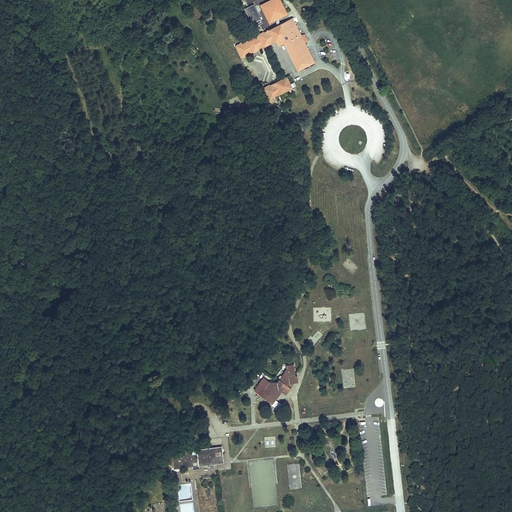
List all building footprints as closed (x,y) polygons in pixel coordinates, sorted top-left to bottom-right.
[(265,6),(266,5),(266,4),(267,3),(268,2),(269,1),(270,1),(272,0),(271,0),(270,0),(261,5),(270,22),(276,18),(279,17),(281,16),(281,15),(280,16),(279,16),(278,17),(276,17),(275,18),(274,18),(272,18),(271,17),(270,17),(269,17),(269,16),(268,15),(267,15),(267,14),(266,13),(265,11),(265,10),(265,9),(265,7),(265,6)] [(287,13),(284,7),(283,8),(283,7),(283,6),(282,5),(281,4),(281,3),(280,3),(280,2),(281,2),(279,0),(271,0),(272,0),(270,1),(269,1),(268,2),(267,3),(266,4),(266,5),(265,6),(265,7),(265,9),(265,10),(265,11),(266,13),(267,14),(267,15),(268,15),(269,16),(269,17),(270,17),(271,17),(272,18),(274,18),(275,18),(276,17),(278,17),(279,16),(280,16),(281,15),(281,16),(287,13)] [(250,25),(261,21),(254,3),(244,7),(250,25)] [(304,68),(315,62),(305,42),(308,40),(305,33),(301,35),(292,17),(279,23),(277,25),(236,45),(242,57),(276,40),(287,35),(304,68)] [(298,71),(304,68),(287,35),(276,40),(278,45),(284,43),(298,71)] [(286,75),(264,87),(270,99),(293,87),(286,75)] [(270,402),(279,389),(282,392),(287,395),(294,386),(293,383),(299,381),(297,374),(293,375),(293,372),(295,372),(293,363),(286,364),(286,368),(284,372),(286,374),(283,377),(281,376),(278,381),(268,384),(262,380),(254,391),(260,396),(270,402)] [(279,389),(270,402),(273,404),(282,392),(279,389)] [(221,446),(215,447),(215,450),(208,451),(210,465),(223,463),(221,446)] [(215,447),(170,452),(172,461),(173,469),(210,465),(208,451),(215,450),(215,447)]
